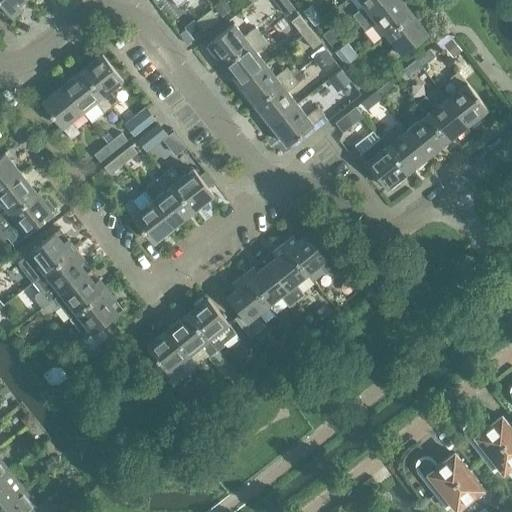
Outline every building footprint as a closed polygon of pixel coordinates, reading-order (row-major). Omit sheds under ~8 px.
[(20,5),(25,0),(0,0),(0,2),(12,17),(23,8),(20,5)] [(226,0),(220,0),(211,8),(219,18),(233,8),(226,0)] [(387,0),(358,0),(363,6),(353,15),(359,22),(387,0)] [(387,0),(359,22),(365,30),(376,22),(385,34),(413,13),(402,0),(387,0)] [(304,11),(316,25),(324,19),(312,4),(304,11)] [(429,33),(413,13),(385,34),(395,46),(384,55),(391,63),(402,55),(429,33)] [(310,28),(299,14),(291,21),(302,35),(310,28)] [(195,20),(184,28),(185,29),(192,38),(193,39),(203,31),(195,20)] [(245,35),(235,22),(207,43),(223,64),(262,34),(256,27),(245,35)] [(332,25),(322,33),(331,44),(341,36),(332,25)] [(321,42),(310,28),(302,35),(313,48),(321,42)] [(262,34),(223,64),(239,84),(267,62),(257,51),(268,42),(262,34)] [(452,38),(444,44),(454,56),(461,50),(452,38)] [(355,58),(344,44),(336,51),(347,64),(355,58)] [(422,66),(436,56),(429,48),(416,58),(422,66)] [(334,60),(326,50),(313,60),(321,70),(334,60)] [(82,69),(104,96),(112,107),(120,101),(112,90),(124,80),(118,71),(103,52),(82,69)] [(416,58),(402,69),(408,77),(422,66),(416,58)] [(267,62),(239,84),(255,104),(293,74),(287,66),(276,74),(267,62)] [(124,67),(118,71),(124,80),(131,75),(124,67)] [(82,69),(62,85),(84,112),(96,103),(104,113),(112,107),(104,96),(82,69)] [(342,69),(329,80),(337,91),(351,80),(342,69)] [(446,97),(468,124),(488,108),(466,81),(458,71),(450,77),(458,87),(446,97)] [(293,74),(255,104),(271,124),(298,102),(289,90),(299,82),(293,74)] [(382,98),(396,87),(390,79),(376,90),(382,98)] [(62,85),(41,101),(62,127),(71,139),(80,132),(71,122),(84,112),(62,85)] [(376,90),(362,101),(369,109),(382,98),(376,90)] [(418,102),(448,140),(468,124),(446,97),(434,106),(425,96),(418,102)] [(308,114),(298,102),(271,124),(287,144),(325,114),(318,106),(308,114)] [(406,128),(428,156),(448,140),(418,102),(410,109),(418,119),(406,128)] [(335,122),(343,132),(364,116),(356,106),(335,122)] [(155,118),(147,109),(147,108),(125,125),(133,135),(155,118)] [(158,123),(137,140),(145,150),(166,133),(158,123)] [(378,134),(408,172),(428,156),(406,128),(394,138),(386,128),(378,134)] [(114,151),(128,140),(121,132),(108,143),(114,151)] [(365,161),(387,188),(408,172),(378,134),(370,140),(378,150),(365,161)] [(114,151),(108,143),(94,154),(100,162),(114,151)] [(138,152),(132,144),(118,155),(124,163),(138,152)] [(0,188),(21,172),(4,151),(0,154),(0,188)] [(124,163),(118,155),(104,166),(110,174),(124,163)] [(164,172),(194,210),(214,194),(192,167),(180,177),(172,166),(164,172)] [(0,220),(37,192),(21,172),(0,188),(0,202),(3,206),(0,207),(0,220)] [(152,199),(174,226),(194,210),(164,172),(156,179),(164,189),(152,199)] [(153,242),(174,226),(152,199),(145,190),(133,199),(132,198),(123,205),(153,242)] [(0,233),(15,221),(25,234),(53,212),(51,210),(54,208),(46,198),(43,200),(37,192),(0,220),(0,233)] [(33,281),(76,248),(67,237),(63,241),(55,231),(27,253),(17,260),(33,281)] [(293,234),(283,242),(308,274),(320,265),(329,275),(337,268),(329,258),(307,231),(297,239),(293,234)] [(267,263),(288,290),(296,301),(305,294),(296,284),(308,274),(283,242),(272,251),(276,256),(267,263)] [(42,307),(87,272),(79,262),(84,258),(76,248),(33,281),(40,290),(35,294),(35,298),(42,307)] [(253,265),(243,274),(268,306),(281,296),(289,307),(296,301),(288,290),(267,263),(257,270),(253,265)] [(69,318),(107,288),(99,278),(94,281),(87,272),(42,307),(42,308),(54,298),(69,318)] [(226,295),(240,313),(234,318),(250,338),(265,326),(256,315),(268,306),(243,274),(232,282),(236,287),(226,295)] [(99,343),(91,333),(118,312),(111,302),(115,298),(107,288),(69,318),(79,329),(74,333),(81,341),(88,351),(99,343)] [(208,297),(187,313),(217,351),(225,344),(224,342),(236,332),(208,297)] [(325,305),(314,313),(320,320),(330,311),(325,305)] [(217,351),(187,313),(167,329),(189,356),(197,366),(198,366),(189,355),(201,346),(209,357),(217,351)] [(300,325),(290,333),(295,340),(305,332),(300,325)] [(197,366),(189,356),(167,329),(147,345),(157,358),(153,361),(173,386),(197,366)] [(260,363),(254,354),(240,365),(246,374),(260,363)] [(233,384),(227,376),(213,387),(220,395),(233,384)] [(220,395),(213,387),(200,398),(206,406),(220,395)] [(28,410),(20,417),(27,426),(36,420),(28,410)] [(494,470),(495,470),(495,469),(499,466),(503,472),(511,465),(511,428),(502,416),(485,429),(480,422),(478,421),(477,420),(476,420),(474,419),(473,419),(470,420),(469,420),(468,421),(467,421),(466,423),(465,424),(464,426),(464,427),(464,429),(464,430),(464,432),(465,433),(494,470)] [(52,453),(44,459),(51,467),(58,461),(52,453)] [(483,488),(455,453),(438,466),(433,459),(432,458),(431,458),(428,457),(427,456),(425,456),(422,457),(421,458),(420,458),(419,459),(418,461),(417,463),(417,464),(417,465),(417,468),(417,469),(418,471),(447,507),(448,507),(448,506),(452,503),(456,509),(483,488)] [(0,477),(9,470),(0,458),(0,477)] [(0,506),(23,488),(9,470),(0,477),(0,506)] [(23,488),(0,506),(0,511),(53,511),(54,511),(45,501),(38,507),(23,488)] [(493,495),(483,503),(490,511),(497,511),(503,508),(493,495)]
